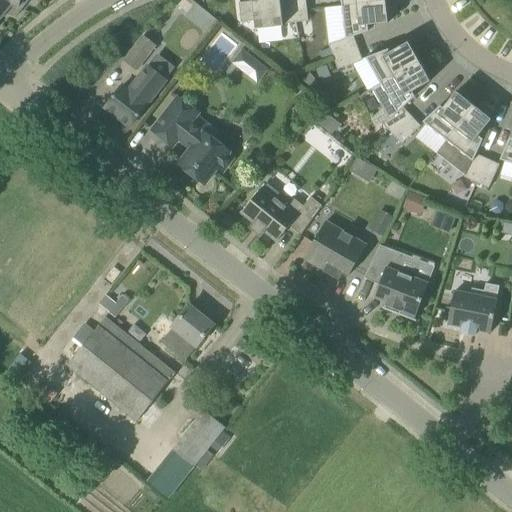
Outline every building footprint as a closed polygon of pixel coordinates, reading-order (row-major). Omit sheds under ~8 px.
[(0,0),(0,18),(2,20),(6,14),(15,18),(18,9),(22,10),(22,8),(28,0),(0,0)] [(194,8),(182,0),(175,10),(186,18),(194,8)] [(296,23),(292,0),(252,0),(253,7),(241,8),(240,8),(242,23),(255,22),(256,30),(284,27),(284,25),(296,23)] [(309,22),(306,0),(292,0),(296,23),(309,22)] [(345,39),(329,45),(334,58),(357,49),(353,38),(368,32),(369,32),(368,26),(389,23),(386,1),(342,6),(345,39)] [(137,70),(148,56),(154,49),(155,46),(143,37),(125,61),(137,70)] [(367,58),(381,84),(419,63),(409,43),(384,57),(381,53),(367,58)] [(243,49),(232,63),(240,69),(251,55),(243,49)] [(363,61),(362,59),(361,59),(357,49),(334,58),(338,70),(363,61)] [(412,92),(430,82),(419,63),(381,84),(372,89),(389,120),(384,125),(393,135),(412,117),(404,108),(415,97),(412,92)] [(123,86),(106,108),(130,127),(167,81),(147,66),(128,90),(123,86)] [(299,85),(311,95),(320,85),(311,74),(299,85)] [(439,115),(435,112),(424,122),(447,141),(474,106),(456,93),(439,115)] [(170,108),(152,131),(173,147),(179,140),(185,144),(186,145),(190,148),(177,164),(185,170),(187,171),(193,176),(202,183),(207,187),(219,171),(224,174),(236,159),(229,154),(231,152),(216,141),(213,139),(212,141),(207,137),(198,130),(202,126),(194,120),(198,114),(199,113),(179,97),(170,108)] [(479,137),(491,120),(474,106),(447,141),(472,161),(465,178),(477,183),(487,160),(476,155),(483,140),(479,137)] [(322,110),(314,120),(323,128),(332,118),(322,110)] [(402,144),(421,127),(412,117),(393,135),(399,141),(402,144)] [(393,135),(385,142),(391,149),(399,141),(393,135)] [(500,160),(511,163),(511,145),(511,147),(507,146),(500,160)] [(489,189),(500,165),(498,164),(498,165),(487,160),(477,183),(489,189)] [(262,188),(242,213),(255,224),(252,228),(260,235),(264,231),(276,241),(289,225),(290,226),(302,236),(323,206),(321,205),(327,197),(319,191),(313,198),(311,197),(304,207),(295,200),(288,209),(284,206),(262,188)] [(420,215),(426,199),(409,192),(402,208),(420,215)] [(394,220),(381,212),(369,231),(383,240),(394,220)] [(349,276),(367,246),(326,222),(304,260),(332,276),(336,269),(349,276)] [(511,225),(502,223),(500,233),(511,235),(511,225)] [(381,246),(366,275),(381,281),(379,285),(375,295),(387,300),(385,305),(384,305),(383,306),(402,313),(402,312),(401,311),(401,309),(416,315),(428,284),(395,272),(403,255),(381,246)] [(455,293),(448,324),(463,328),(476,330),(491,333),(498,301),(497,300),(500,287),(485,284),(484,292),(471,289),(470,295),(455,293)] [(107,296),(99,305),(109,313),(117,304),(107,296)] [(123,296),(119,301),(125,306),(129,301),(123,296)] [(197,347),(214,326),(190,306),(162,341),(185,360),(197,347)] [(176,373),(132,338),(106,317),(68,366),(138,422),(176,373)] [(195,466),(226,427),(205,409),(173,449),(195,466)] [(230,438),(223,432),(212,446),(219,452),(230,438)]
